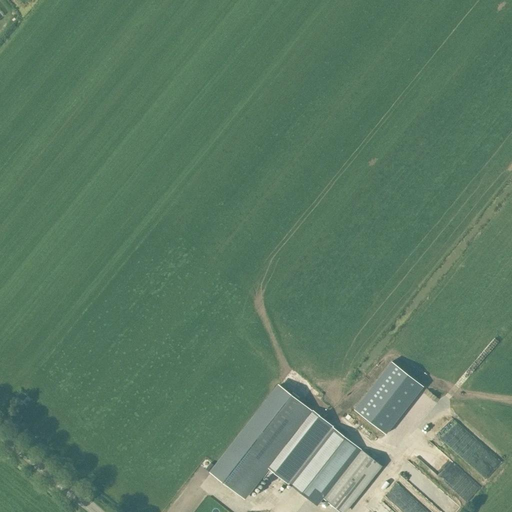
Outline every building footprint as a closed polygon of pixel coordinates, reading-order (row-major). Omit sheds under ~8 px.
[(358,415),(382,434),(419,386),(395,368),(358,415)] [(210,472),(242,497),(267,466),(307,415),(322,427),(327,422),(279,384),(210,472)] [(307,415),(267,466),(282,478),(322,427),(307,415)] [(448,416),(433,435),(486,477),(501,459),(448,416)] [(327,422),(322,427),(282,478),(317,506),(323,498),(340,511),(345,511),(382,465),(327,422)] [(402,507),(409,511),(417,511),(422,506),(409,497),(402,507)]
